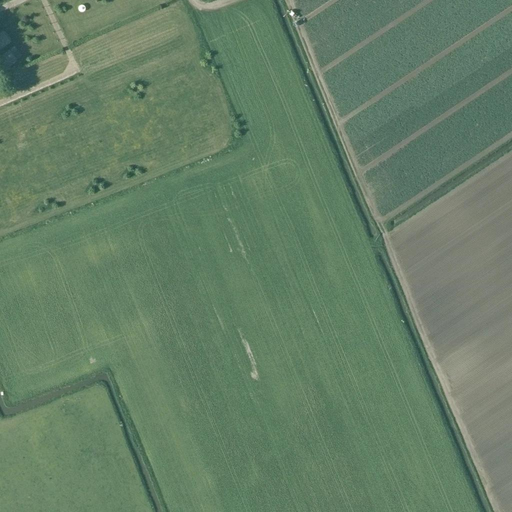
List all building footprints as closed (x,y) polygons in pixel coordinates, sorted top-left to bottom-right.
[(155,2),(147,4),(150,19),(159,17),(155,2)] [(171,5),(174,12),(182,9),(179,2),(171,5)] [(96,39),(106,36),(105,31),(95,34),(96,39)] [(7,51),(5,61),(12,63),(15,54),(7,51)] [(55,51),(48,54),(51,61),(58,58),(55,51)]
